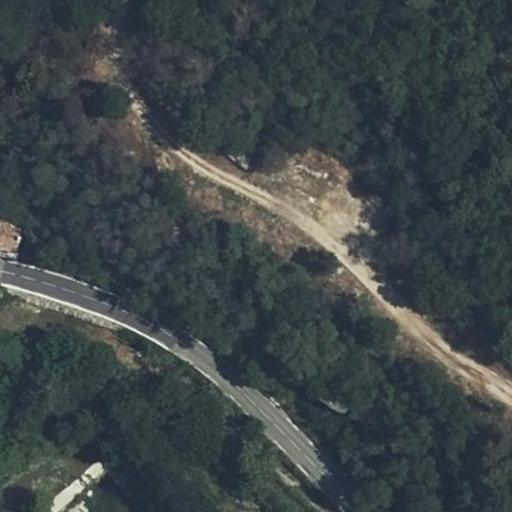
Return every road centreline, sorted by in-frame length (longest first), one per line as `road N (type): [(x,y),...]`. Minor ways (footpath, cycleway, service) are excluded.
road 1 (track): [(120,0),(112,39),(131,96),(163,135),(334,254),(511,400)]
road 2 (secondary): [(366,511),(242,386),(188,348),(90,297),(0,273)]
